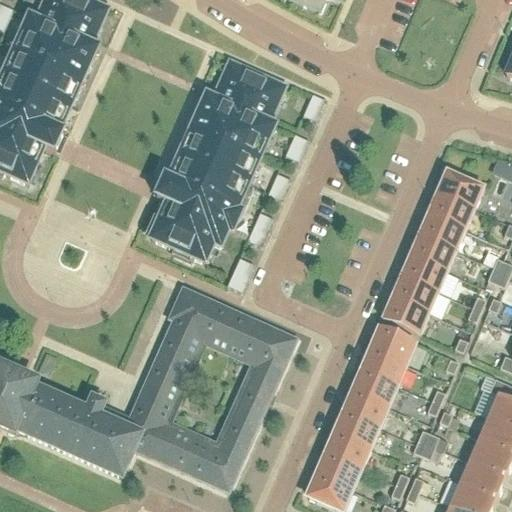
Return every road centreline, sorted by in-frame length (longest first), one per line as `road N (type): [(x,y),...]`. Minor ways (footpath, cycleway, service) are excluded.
road 1 (residential): [(349,337),(446,111)]
road 2 (residential): [(265,297),(357,76)]
road 3 (residential): [(273,511),(349,337)]
road 4 (residential): [(213,0),(357,76)]
road 5 (residential): [(133,257),(240,304),(265,297)]
road 6 (residential): [(446,111),(494,0)]
road 7 (residential): [(31,211),(11,269),(22,295),(46,314)]
road 8 (residential): [(46,314),(77,319),(102,310),(133,257)]
